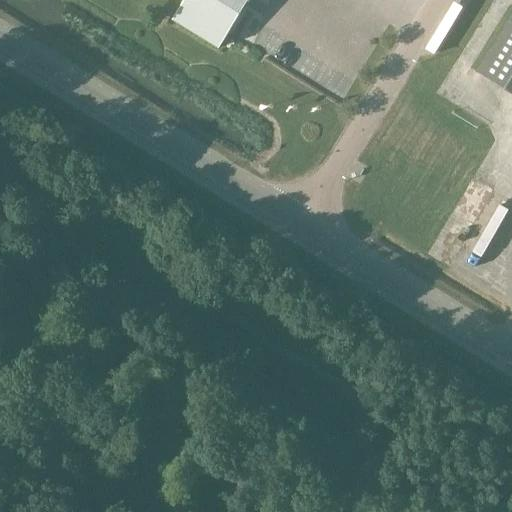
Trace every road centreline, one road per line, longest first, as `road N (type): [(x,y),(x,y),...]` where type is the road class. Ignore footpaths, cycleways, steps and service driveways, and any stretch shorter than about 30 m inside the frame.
road 1 (unclassified): [(304,223),(0,36)]
road 2 (unclassified): [(304,223),(438,0)]
road 3 (unclassified): [(511,353),(304,223)]
